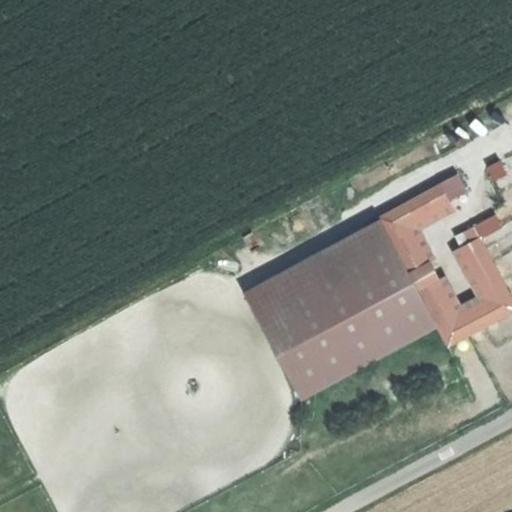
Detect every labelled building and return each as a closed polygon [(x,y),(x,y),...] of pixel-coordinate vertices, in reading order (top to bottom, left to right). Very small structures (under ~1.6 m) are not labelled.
[(396,159),(404,173),(446,149),(438,135),(396,159)] [(446,183),(383,217),(393,236),(413,272),(430,263),(409,223),(454,198),(446,183)] [(249,291),(259,309),(393,236),(383,217),(249,291)] [(464,233),(469,242),(482,235),(477,225),(464,233)] [(461,319),(439,279),(422,288),(440,321),(453,345),(511,312),(511,290),(482,235),(469,242),(464,245),(495,301),(461,319)] [(306,394),(440,321),(422,288),(413,272),(393,236),(259,309),(306,394)] [(439,279),(430,263),(413,272),(422,288),(439,279)]
